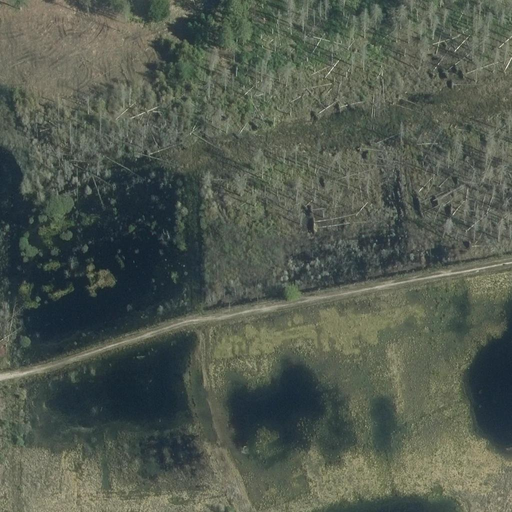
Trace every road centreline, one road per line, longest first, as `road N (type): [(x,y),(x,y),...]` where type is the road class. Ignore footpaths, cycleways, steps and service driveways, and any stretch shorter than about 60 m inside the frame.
road 1 (track): [(511,263),(196,319)]
road 2 (track): [(0,378),(196,319)]
